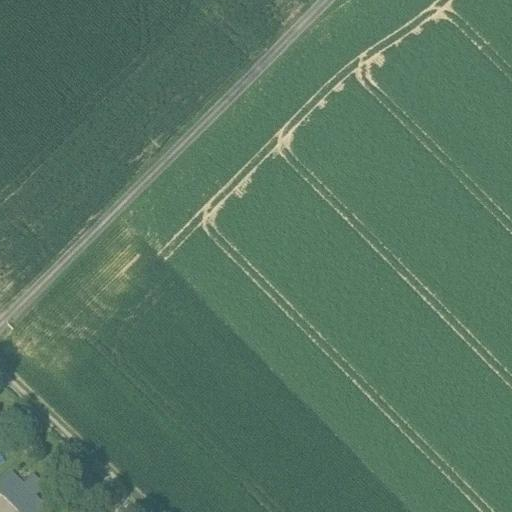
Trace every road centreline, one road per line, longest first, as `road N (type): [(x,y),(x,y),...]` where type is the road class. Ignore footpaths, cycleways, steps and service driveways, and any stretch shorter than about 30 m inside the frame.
road 1 (track): [(332,0),(0,332)]
road 2 (track): [(0,377),(114,486),(119,511)]
